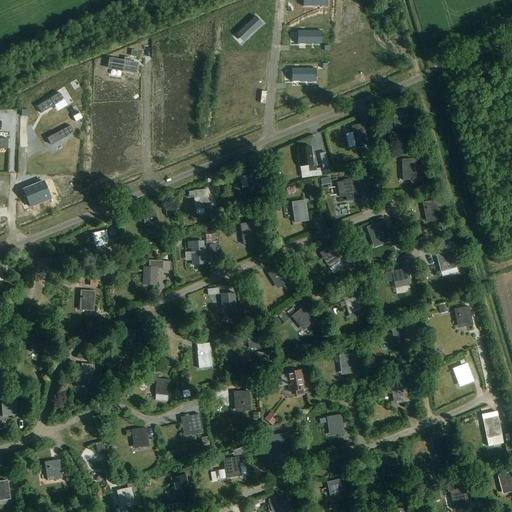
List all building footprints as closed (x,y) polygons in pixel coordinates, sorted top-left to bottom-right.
[(262,24),(255,16),(237,33),(244,40),(262,24)] [(298,31),(298,44),(321,44),(321,31),(298,31)] [(369,58),(364,44),(343,51),(349,65),(369,58)] [(125,58),(124,62),(110,59),(108,68),(136,73),(137,64),(129,62),(129,59),(125,58)] [(292,69),(292,82),(315,82),(315,69),(292,69)] [(63,99),(59,93),(37,107),(41,114),(56,104),(63,99)] [(394,128),(407,126),(405,108),(391,110),(394,128)] [(80,113),(73,117),(76,122),(82,118),(80,113)] [(190,118),(170,119),(170,135),(190,134),(190,118)] [(368,145),(364,124),(351,126),(356,148),(368,145)] [(58,141),(74,133),(70,126),(47,138),(51,145),(58,141)] [(316,163),(311,164),(309,149),(297,151),(299,168),(308,167),(308,173),(317,171),(316,163)] [(402,182),(416,181),(415,160),(401,161),(402,182)] [(321,174),(332,171),(331,166),(320,169),(321,174)] [(247,189),(259,187),(257,171),(244,172),(247,189)] [(329,177),(320,179),(322,186),(331,184),(329,177)] [(343,182),(337,183),(339,198),(345,197),(346,203),(359,200),(356,180),(343,182)] [(43,182),(23,190),(30,207),(50,199),(43,182)] [(195,211),(212,208),(211,202),(207,202),(206,191),(192,193),(195,211)] [(427,224),(440,221),(435,201),(422,204),(427,224)] [(294,225),(307,222),(304,202),(290,204),(294,225)] [(145,233),(157,231),(155,213),(142,215),(145,233)] [(248,219),(249,224),(239,226),(242,246),(255,244),(252,225),(257,224),(256,217),(248,219)] [(374,244),(389,238),(383,222),(369,228),(374,244)] [(449,230),(447,222),(440,223),(441,227),(441,231),(449,230)] [(110,248),(106,234),(93,238),(96,252),(110,248)] [(206,245),(215,245),(214,235),(205,236),(206,245)] [(191,249),(192,266),(205,265),(204,247),(203,248),(203,242),(188,242),(188,249),(191,249)] [(329,269),(342,260),(333,246),(320,255),(329,269)] [(440,273),(455,269),(451,253),(437,257),(440,273)] [(154,287),(155,270),(155,269),(163,269),(163,262),(149,261),(149,267),(142,267),(141,286),(154,287)] [(277,290),(290,282),(280,267),(268,275),(277,290)] [(396,290),(410,287),(406,270),(392,274),(396,290)] [(357,273),(352,277),(356,282),(361,278),(357,273)] [(92,313),(93,293),(79,292),(78,312),(92,313)] [(222,313),(235,311),(232,294),(220,296),(222,313)] [(349,316),(364,311),(358,295),(344,300),(349,316)] [(445,304),(438,305),(440,314),(447,313),(445,304)] [(303,332),(315,322),(303,309),(292,318),(303,332)] [(458,329),(472,326),(468,309),(454,312),(458,329)] [(284,324),(289,320),(282,312),(277,316),(284,324)] [(33,325),(31,353),(45,354),(47,326),(33,325)] [(407,347),(420,344),(416,326),(403,329),(407,347)] [(137,352),(140,334),(128,332),(125,350),(137,352)] [(248,350),(262,348),(260,334),(247,335),(248,350)] [(208,344),(195,345),(196,353),(198,370),(211,369),(209,351),(208,344)] [(347,351),(348,356),(339,358),(341,376),(356,374),(353,350),(347,351)] [(259,357),(260,367),(275,365),(274,356),(259,357)] [(91,384),(93,367),(80,366),(79,383),(91,384)] [(460,388),(473,383),(466,366),(453,371),(460,388)] [(290,394),(304,391),(300,373),(286,376),(290,394)] [(168,397),(170,382),(156,381),(157,378),(149,377),(149,385),(155,386),(154,386),(155,386),(154,396),(168,397)] [(395,405),(408,403),(405,385),(391,387),(395,405)] [(90,394),(95,398),(99,395),(94,390),(90,394)] [(235,413),(249,412),(248,393),(234,394),(235,413)] [(1,399),(2,417),(16,416),(15,398),(1,399)] [(271,412),(264,420),(272,426),(279,418),(271,412)] [(188,437),(202,434),(198,416),(184,419),(188,437)] [(330,438),(344,436),(340,417),(327,419),(330,438)] [(484,421),(476,423),(477,427),(484,426),(485,425),(485,427),(487,436),(494,435),(495,438),(497,438),(501,437),(500,434),(497,419),(484,421)] [(131,431),(133,444),(139,442),(140,449),(149,447),(146,428),(131,431)] [(278,456),(291,454),(288,436),(275,438),(278,456)] [(437,460),(450,457),(446,438),(432,441),(437,460)] [(99,453),(105,451),(103,443),(97,445),(99,453)] [(237,449),(238,456),(246,455),(245,447),(237,449)] [(372,466),(382,465),(384,477),(397,475),(394,457),(372,461),(372,466)] [(226,480),(240,478),(237,460),(224,462),(226,480)] [(46,483),(60,480),(56,462),(42,465),(46,483)] [(503,495),(511,492),(511,473),(511,472),(498,476),(503,495)] [(174,498),(187,495),(184,477),(170,480),(174,498)] [(0,495),(0,496),(1,501),(10,500),(8,481),(0,482),(0,495)] [(462,481),(446,485),(448,493),(450,492),(454,511),(468,508),(464,489),(462,481)] [(332,503),(345,500),(341,482),(327,485),(332,503)] [(116,491),(120,509),(135,506),(132,492),(136,491),(135,483),(127,485),(128,489),(116,491)] [(292,511),(289,501),(275,505),(277,511),(292,511)] [(277,511),(275,505),(274,502),(268,503),(270,511),(277,511)] [(357,503),(350,504),(351,511),(355,511),(359,511),(357,503)]
